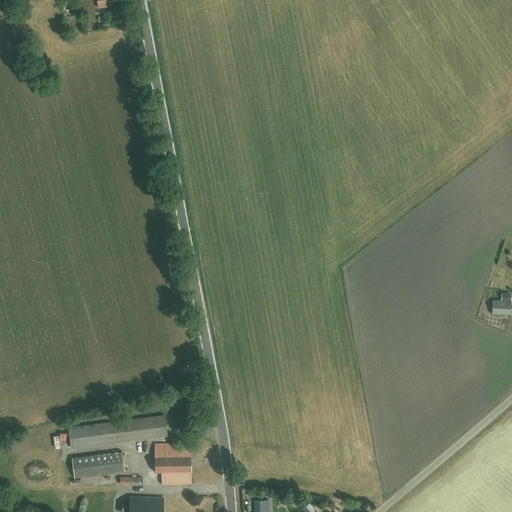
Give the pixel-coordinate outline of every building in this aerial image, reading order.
[(511,315),(511,300),(496,300),(493,300),(493,314),(511,315)] [(147,438),(148,438),(167,435),(165,415),(145,418),(145,417),(68,427),(71,448),(147,438)] [(191,443),(154,443),(154,472),(161,472),(161,484),(192,484),(191,443)] [(75,477),(125,471),(123,451),(72,457),(75,477)] [(120,484),(142,485),(142,478),(120,477),(120,484)] [(163,511),(164,498),(129,496),(128,511),(163,511)] [(259,506),(259,501),(253,501),(254,511),(262,511),(266,511),(265,506),(259,506)] [(309,503),(302,508),(305,511),(313,511),(314,511),(309,503)]
